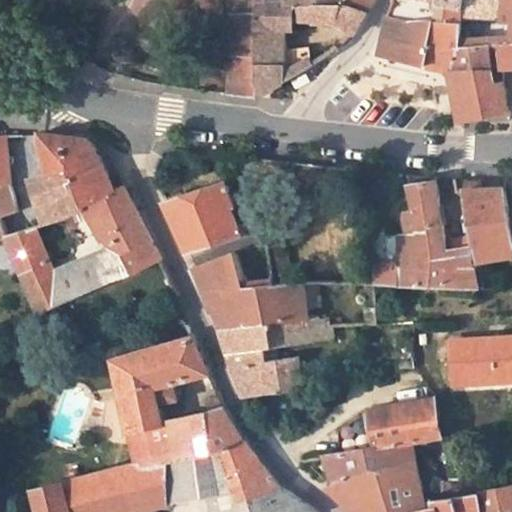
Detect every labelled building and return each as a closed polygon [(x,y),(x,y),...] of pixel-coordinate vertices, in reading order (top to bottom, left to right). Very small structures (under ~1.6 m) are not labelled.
[(229,8),(229,55),(256,55),(255,93),(257,93),(315,64),(342,45),(334,38),(306,41),(285,47),(285,35),(291,34),(292,17),(310,16),(311,23),(334,22),(350,35),(365,14),(338,2),(285,3),(263,0),(256,0),(256,8),(229,8)] [(229,0),(229,8),(256,8),(256,0),(263,0),(285,3),(338,2),(365,14),(370,0),(229,0)] [(424,68),(432,22),(459,25),(460,19),(461,6),(443,3),(430,0),(393,0),(383,32),(378,60),(401,64),(424,68)] [(508,0),(492,0),(491,17),(506,21),(508,0)] [(498,48),(511,46),(511,0),(508,0),(507,22),(511,22),(511,38),(499,40),(498,48)] [(487,33),(491,33),(491,22),(489,21),(460,19),(459,25),(454,73),(493,74),(487,50),(487,33)] [(454,73),(459,25),(432,22),(424,68),(429,69),(454,73)] [(511,46),(498,48),(504,67),(511,68),(511,46)] [(493,74),(504,67),(498,48),(487,50),(493,74)] [(255,93),(256,55),(229,55),(229,92),(255,93)] [(296,90),(312,81),(306,71),(290,80),(296,90)] [(496,88),(493,74),(454,73),(455,93),(463,124),(508,117),(504,87),(496,88)] [(10,182),(8,178),(0,179),(0,224),(0,226),(5,238),(19,273),(45,261),(38,236),(34,225),(51,219),(84,208),(87,207),(86,204),(115,191),(110,181),(92,144),(85,137),(38,134),(49,170),(10,182)] [(110,181),(115,191),(124,187),(119,177),(110,181)] [(386,235),(379,235),(378,236),(374,260),(375,277),(376,289),(378,289),(479,291),(474,272),(449,272),(438,195),(437,184),(409,188),(413,212),(404,213),(408,242),(387,243),(386,235)] [(249,237),(245,226),(239,228),(233,210),(235,209),(227,186),(165,207),(165,208),(188,255),(249,237)] [(126,272),(139,266),(162,260),(124,187),(115,191),(86,204),(87,207),(84,208),(105,248),(55,274),(48,259),(45,261),(19,273),(42,314),(63,301),(85,290),(112,276),(126,272)] [(457,193),(458,199),(464,198),(467,196),(475,196),(477,190),(466,191),(463,193),(457,193)] [(511,259),(511,218),(511,217),(507,194),(493,196),(485,197),(483,190),(477,190),(475,196),(467,196),(464,198),(478,266),(511,259)] [(264,232),(252,195),(235,199),(245,226),(249,237),(261,234),(264,232)] [(38,236),(55,230),(51,219),(34,225),(38,236)] [(332,289),(338,289),(337,277),(334,221),(307,228),(264,243),(275,288),(332,289)] [(322,323),(320,300),(333,300),(332,289),(275,288),(246,289),(236,254),(193,270),(204,298),(213,318),(218,331),(219,333),(322,323)] [(131,283),(144,277),(139,266),(126,272),(131,283)] [(375,277),(337,277),(338,289),(351,289),(368,289),(376,289),(375,277)] [(338,289),(332,289),(333,300),(352,300),(351,289),(338,289)] [(369,298),(378,298),(378,289),(376,289),(368,289),(369,298)] [(66,307),(88,297),(85,290),(63,301),(66,307)] [(367,328),(380,328),(379,312),(366,313),(367,328)] [(234,355),(270,350),(334,341),(334,343),(365,341),(364,328),(333,330),(332,322),(322,323),(219,333),(227,351),(234,355)] [(179,399),(175,382),(211,372),(195,337),(117,359),(139,463),(36,490),(42,511),(135,511),(139,511),(171,503),(170,464),(215,455),(246,437),(226,406),(221,395),(209,401),(213,410),(165,421),(161,403),(179,399)] [(453,388),(486,385),(511,383),(511,340),(451,344),(453,388)] [(235,361),(236,367),(271,362),(270,350),(234,355),(235,361)] [(299,358),(290,359),(295,394),(303,393),(299,358)] [(245,400),(255,399),(295,394),(290,359),(271,362),(236,367),(233,373),(245,400)] [(338,383),(315,387),(316,395),(327,392),(328,398),(341,396),(338,383)] [(413,446),(442,442),(435,402),(374,412),(380,451),(413,446)] [(171,503),(208,496),(226,494),(238,489),(242,502),(238,504),(240,511),(320,511),(280,485),(260,457),(246,437),(215,455),(170,464),(171,503)] [(373,470),(419,461),(413,446),(380,451),(328,460),(341,483),(373,470)] [(432,499),(456,496),(449,458),(425,458),(425,463),(426,473),(432,499)] [(430,511),(428,503),(419,461),(373,470),(341,483),(333,486),(332,487),(341,496),(350,504),(350,505),(358,511),(430,511)] [(238,489),(226,494),(208,496),(211,511),(240,511),(238,504),(242,502),(238,489)] [(511,511),(511,492),(481,496),(482,511),(511,511)] [(482,511),(481,496),(428,503),(430,511),(482,511)]
